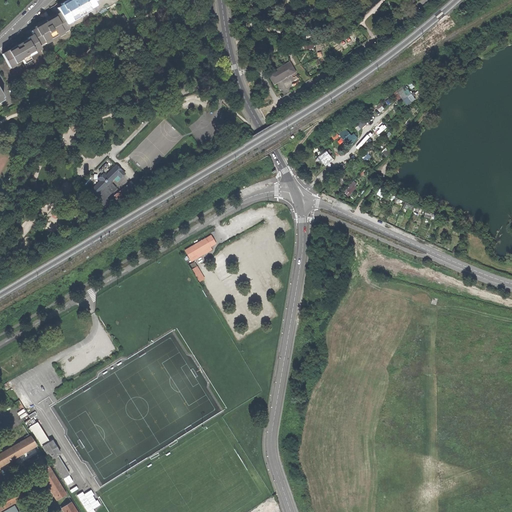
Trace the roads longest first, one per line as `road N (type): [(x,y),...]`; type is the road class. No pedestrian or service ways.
road 1 (residential): [(296,194),(266,192),(229,207),(0,346)]
road 2 (residential): [(296,194),(302,249),(270,437),(290,511)]
road 3 (residential): [(296,194),(511,282)]
road 4 (residential): [(296,194),(238,83),(222,0)]
